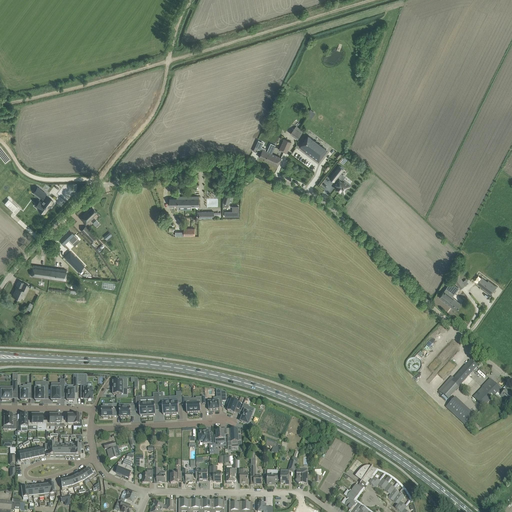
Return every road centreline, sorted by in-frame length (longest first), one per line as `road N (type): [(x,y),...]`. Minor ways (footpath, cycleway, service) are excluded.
road 1 (unclassified): [(511,380),(323,202),(225,158),(89,191),(0,288)]
road 2 (secondary): [(466,511),(364,436),(258,386),(164,365),(31,358)]
road 3 (track): [(0,140),(27,174),(88,179),(98,187),(155,107),(167,61)]
road 4 (residential): [(332,511),(300,493),(148,492)]
road 5 (track): [(0,105),(167,61)]
road 6 (residential): [(218,422),(90,429)]
